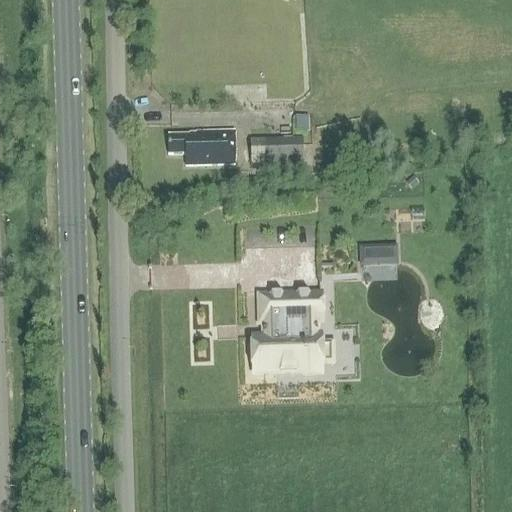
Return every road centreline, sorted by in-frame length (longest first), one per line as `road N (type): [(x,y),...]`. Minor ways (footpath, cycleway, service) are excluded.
road 1 (primary): [(80,511),(63,0)]
road 2 (unclassified): [(125,511),(115,0)]
